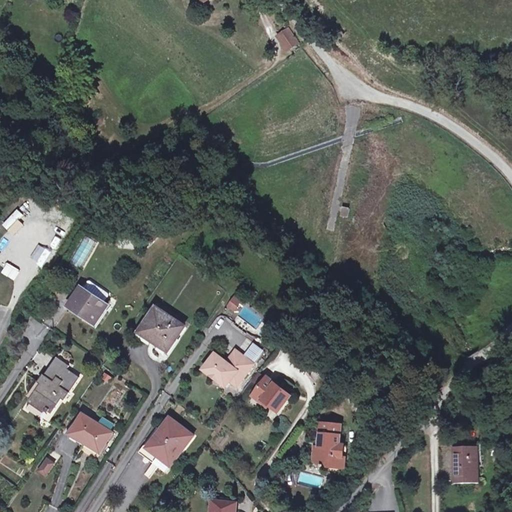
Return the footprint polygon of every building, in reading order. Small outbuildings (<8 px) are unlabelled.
[(290,32),(281,37),(288,47),(296,41),(290,32)] [(27,222),(16,211),(2,225),(13,236),(27,222)] [(52,243),(62,227),(49,219),(39,235),(52,243)] [(156,232),(149,239),(154,243),(156,241),(155,241),(160,236),(156,232)] [(13,273),(21,261),(9,253),(1,265),(13,273)] [(88,282),(84,289),(104,303),(109,296),(109,294),(103,290),(90,281),(88,282)] [(82,288),(70,306),(96,324),(108,305),(104,303),(84,289),(82,288)] [(235,297),(228,306),(235,311),(242,302),(235,297)] [(157,308),(142,331),(160,343),(159,346),(169,352),(185,327),(157,308)] [(142,331),(140,333),(159,346),(160,343),(142,331)] [(237,351),(227,363),(232,367),(241,355),(237,351)] [(216,354),(204,370),(226,387),(231,381),(237,386),(254,365),(241,355),(232,367),(227,363),(216,354)] [(43,385),(33,401),(52,414),(62,399),(65,400),(70,393),(69,393),(80,377),(68,369),(70,366),(61,360),(48,378),(44,375),(39,383),(43,385)] [(268,378),(255,394),(270,405),(271,407),(272,405),(280,411),(292,396),(268,378)] [(255,394),(253,396),(268,408),(270,405),(255,394)] [(83,415),(71,435),(101,453),(113,433),(111,432),(100,425),(83,415)] [(104,419),(100,425),(111,432),(115,426),(104,419)] [(162,431),(148,449),(171,467),(194,436),(171,419),(162,431)] [(315,447),(314,462),(322,467),(338,469),(339,458),(344,459),(345,446),(341,446),(342,426),(322,424),(320,448),(318,447),(315,447)] [(148,449),(162,431),(158,428),(139,453),(166,474),(171,467),(148,449)] [(457,447),(454,447),(454,484),(479,484),(479,447),(457,447)] [(48,459),(39,472),(46,476),(55,464),(48,459)] [(236,511),(237,505),(214,502),(212,511),(236,511)]
